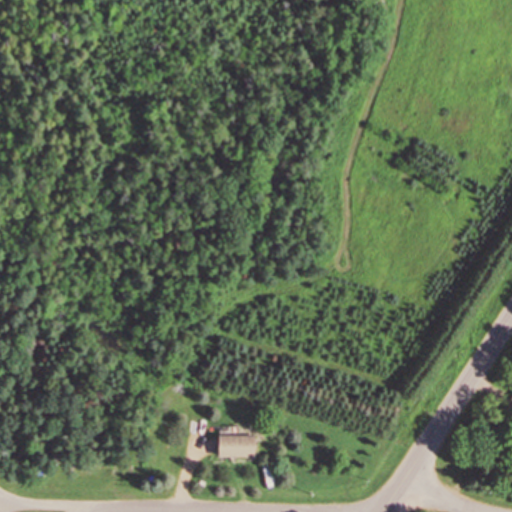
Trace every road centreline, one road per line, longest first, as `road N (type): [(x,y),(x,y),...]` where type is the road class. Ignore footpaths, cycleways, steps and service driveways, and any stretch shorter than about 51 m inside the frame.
road 1 (residential): [(486,511),(411,490),(350,511),(103,511)]
road 2 (secondary): [(511,318),(383,511)]
